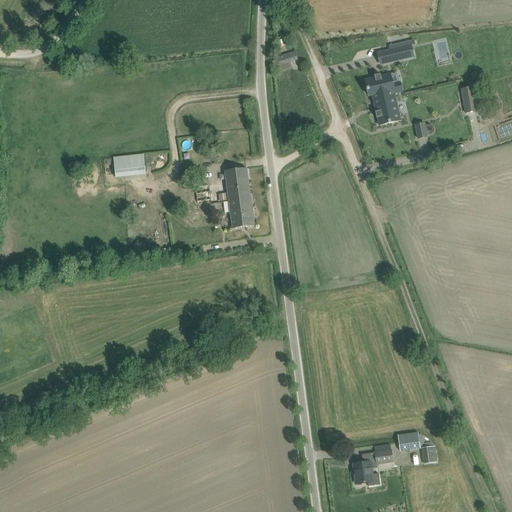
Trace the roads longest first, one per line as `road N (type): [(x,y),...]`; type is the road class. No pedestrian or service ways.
road 1 (unclassified): [(315,511),(270,172),(262,0)]
road 2 (track): [(288,317),(0,442)]
